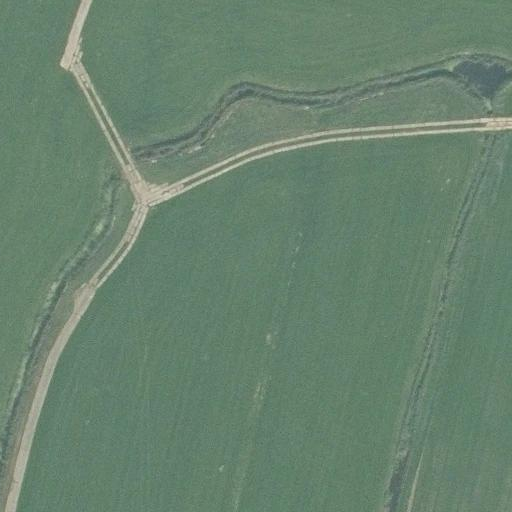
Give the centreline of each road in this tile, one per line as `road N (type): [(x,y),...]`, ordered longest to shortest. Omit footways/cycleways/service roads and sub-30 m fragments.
road 1 (track): [(6,511),(27,425),(75,314),(140,220),(142,185),(72,51),(89,0)]
road 2 (track): [(141,203),(270,147),(511,125)]
